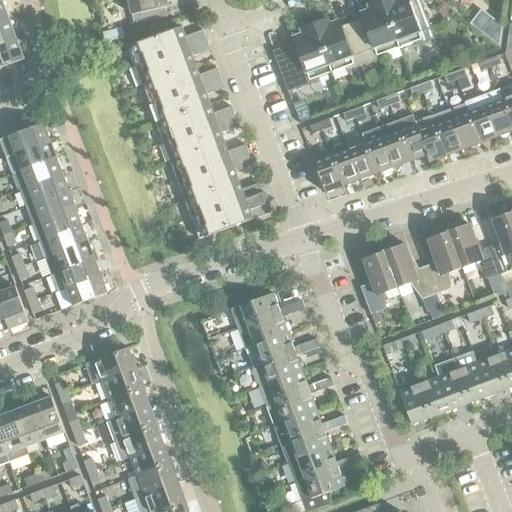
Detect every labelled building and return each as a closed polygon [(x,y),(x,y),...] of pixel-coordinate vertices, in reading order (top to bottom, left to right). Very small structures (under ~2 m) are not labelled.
[(8,0),(0,3),(0,24),(11,20),(4,2),(10,0),(8,0)] [(169,7),(167,0),(128,0),(134,24),(167,16),(165,8),(169,7)] [(363,18),(352,22),(367,63),(387,56),(386,52),(399,47),(381,0),(380,0),(370,4),(373,10),(361,15),(363,18)] [(394,0),(381,0),(399,47),(412,42),(414,46),(434,38),(419,0),(412,0),(407,2),(406,0),(401,0),(395,2),(394,0)] [(447,17),(452,10),(442,3),(437,9),(447,17)] [(0,24),(0,45),(18,39),(11,20),(0,24)] [(325,20),(314,24),(332,72),(346,67),(347,71),(367,63),(352,22),(340,26),(339,23),(328,27),(325,20)] [(332,72),(314,24),(303,29),(305,35),(294,40),(295,43),(284,47),(295,76),(283,81),(288,93),(320,81),(318,78),(332,72)] [(110,25),(100,26),(102,37),(112,35),(110,25)] [(211,51),(203,30),(185,37),(182,28),(128,47),(200,240),(271,213),(260,183),(243,190),(236,172),(253,165),(246,145),(228,152),(222,135),(240,128),(232,107),(214,113),(208,96),(225,89),(218,68),(200,75),(193,58),(211,51)] [(0,68),(25,59),(18,39),(0,45),(0,68)] [(498,56),(487,60),(490,68),(501,64),(498,56)] [(490,68),(487,60),(477,64),(480,72),(490,68)] [(463,68),(454,72),(457,80),(466,76),(463,68)] [(457,80),(454,72),(444,76),(447,84),(457,80)] [(430,81),(420,85),(423,93),(433,89),(430,81)] [(511,83),(499,88),(511,123),(511,83)] [(423,93),(420,85),(410,89),(413,97),(423,93)] [(498,136),(511,131),(511,123),(499,88),(483,94),(498,136)] [(397,93),(386,97),(390,106),(400,102),(397,93)] [(483,94),(466,101),(481,143),(498,136),(483,94)] [(390,106),(386,97),(376,101),(379,109),(390,106)] [(464,149),(480,143),(481,143),(466,101),(464,101),(465,103),(449,109),(464,149)] [(363,106),(353,110),(356,118),(366,114),(363,106)] [(449,109),(432,115),(447,156),(464,149),(449,109)] [(356,118),(353,110),(343,114),(346,122),(356,118)] [(413,115),(397,121),(411,161),(427,155),(429,162),(431,162),(413,115)] [(431,162),(447,156),(432,115),(416,121),(414,115),(413,115),(431,162)] [(330,118),(319,121),(322,130),(333,126),(330,118)] [(319,121),(309,125),(312,134),(322,130),(319,121)] [(397,121),(380,127),(395,167),(411,161),(397,121)] [(0,141),(6,157),(16,153),(51,140),(45,123),(0,139),(0,141)] [(363,134),(365,140),(377,174),(395,167),(380,127),(363,134)] [(7,157),(13,173),(57,157),(51,140),(16,153),(7,157)] [(365,140),(349,147),(361,180),(377,174),(365,140)] [(333,153),(332,153),(344,186),(361,180),(349,147),(345,148),(344,145),(340,144),(334,147),(332,150),(333,153)] [(326,193),(344,186),(332,153),(313,160),(326,193)] [(19,190),(29,187),(63,174),(57,157),(13,173),(19,190)] [(70,191),(63,174),(29,187),(20,191),(26,207),(70,191)] [(26,207),(32,224),(33,223),(76,208),(70,191),(26,207)] [(39,241),(82,225),(76,208),(33,223),(39,241)] [(493,247),(503,274),(509,290),(507,291),(510,299),(511,297),(511,214),(496,221),(504,243),(493,247)] [(0,223),(0,230),(2,236),(11,233),(6,221),(0,223)] [(39,241),(46,258),(89,242),(82,225),(39,241)] [(473,225),(452,232),(465,268),(475,264),(489,280),(503,274),(493,247),(482,251),(473,225)] [(428,266),(438,294),(451,289),(451,273),(465,268),(452,232),(450,233),(448,229),(432,235),(434,239),(431,240),(439,262),(428,266)] [(11,233),(2,236),(6,248),(15,244),(11,233)] [(46,258),(52,274),(95,258),(89,242),(46,258)] [(408,244),(385,253),(398,288),(410,284),(423,300),(424,299),(429,310),(440,306),(436,295),(438,294),(428,266),(417,270),(408,244)] [(361,288),(371,315),(387,310),(388,292),(398,288),(385,253),(364,261),(372,284),(361,288)] [(10,258),(15,269),(23,266),(19,254),(10,258)] [(57,292),(66,288),(101,275),(95,258),(52,274),(51,275),(57,292)] [(28,278),(23,266),(15,269),(19,281),(28,278)] [(73,306),(108,294),(101,275),(66,288),(73,306)] [(16,287),(0,292),(0,303),(10,330),(30,323),(16,287)] [(24,291),(28,303),(37,300),(32,288),(24,291)] [(231,311),(238,330),(282,314),(280,310),(274,294),(231,311)] [(37,300),(28,303),(33,315),(41,312),(37,300)] [(302,301),(291,305),(294,314),(305,309),(302,301)] [(0,333),(10,330),(0,303),(0,333)] [(238,330),(246,350),(289,334),(283,318),(294,314),(291,305),(280,310),(282,314),(238,330)] [(491,306),(479,311),(482,319),(494,315),(491,306)] [(482,319),(479,311),(467,315),(470,324),(482,319)] [(459,318),(440,325),(443,334),(462,326),(459,318)] [(443,334),(440,325),(421,332),(424,341),(443,334)] [(294,347),(289,334),(246,350),(253,368),(252,370),(297,353),(294,347)] [(417,343),(414,334),(403,339),(406,347),(417,343)] [(320,348),(316,339),(305,343),(309,352),(320,348)] [(403,339),(391,343),(394,351),(406,347),(403,339)] [(260,388),(258,389),(304,372),(298,356),(309,352),(305,343),(294,347),(297,353),(252,370),(252,374),(255,381),(259,385),(260,388)] [(493,350),(496,357),(508,390),(511,388),(511,350),(505,353),(503,346),(493,350)] [(129,348),(94,361),(85,365),(93,385),(102,382),(136,368),(129,348)] [(456,363),(454,364),(469,404),(489,397),(477,364),(473,353),(454,360),(456,363)] [(489,397),(508,390),(496,357),(477,364),(489,397)] [(450,411),(469,404),(454,364),(447,367),(445,362),(433,366),(438,378),(450,411)] [(102,382),(109,401),(143,387),(136,368),(102,382)] [(310,391),(309,387),(304,372),(258,389),(266,407),(310,391)] [(438,378),(418,386),(431,419),(450,411),(438,378)] [(334,387),(331,379),(320,383),(323,391),(334,387)] [(55,384),(60,396),(68,393),(64,381),(55,384)] [(266,407),(273,426),(317,410),(312,395),(323,391),(320,383),(309,387),(310,391),(266,407)] [(400,393),(412,426),(431,419),(418,386),(400,393)] [(151,407),(143,387),(109,401),(116,420),(151,407)] [(60,396),(64,408),(73,405),(68,393),(60,396)] [(64,433),(51,397),(31,404),(45,440),(64,433)] [(31,404),(13,411),(26,447),(45,440),(31,404)] [(114,443),(123,439),(158,426),(151,407),(116,420),(107,423),(114,443)] [(273,426),(280,445),(324,429),(323,424),(317,410),(273,426)] [(13,411),(0,416),(0,436),(6,454),(9,462),(29,455),(26,447),(13,411)] [(345,416),(333,421),(337,430),(348,425),(345,416)] [(69,423),(74,435),(82,432),(78,420),(69,423)] [(326,433),(337,430),(333,421),(323,424),(324,429),(280,445),(287,464),(332,448),(326,433)] [(165,445),(158,426),(123,439),(130,457),(165,445)] [(82,432),(74,435),(78,447),(87,444),(82,432)] [(130,457),(137,477),(172,464),(165,445),(130,457)] [(287,464),(295,483),(339,467),(337,463),(332,448),(287,464)] [(359,455),(348,459),(351,467),(362,463),(359,455)] [(84,461),(88,473),(97,470),(92,458),(84,461)] [(62,464),(65,472),(65,473),(78,469),(74,459),(62,464)] [(295,483),(302,503),(332,492),(346,486),(340,471),(351,467),(348,459),(337,463),(339,467),(295,483)] [(135,500),(179,483),(172,464),(137,477),(128,480),(135,500)] [(47,470),(35,474),(39,483),(51,479),(47,470)] [(97,470),(88,473),(93,485),(101,482),(97,470)] [(39,483),(35,474),(23,479),(27,488),(39,483)] [(71,488),(83,484),(80,476),(68,480),(71,488)] [(135,500),(139,511),(160,511),(187,502),(179,483),(135,500)] [(8,484),(0,487),(0,497),(12,493),(8,484)] [(53,486),(41,490),(45,499),(56,495),(53,486)] [(45,499),(41,490),(29,495),(33,504),(45,499)] [(310,511),(332,504),(332,492),(302,503),(305,511),(310,511)] [(98,499),(102,511),(111,508),(106,496),(98,499)] [(14,501),(2,505),(4,511),(9,511),(17,509),(14,501)] [(160,511),(190,511),(187,502),(160,511)]
